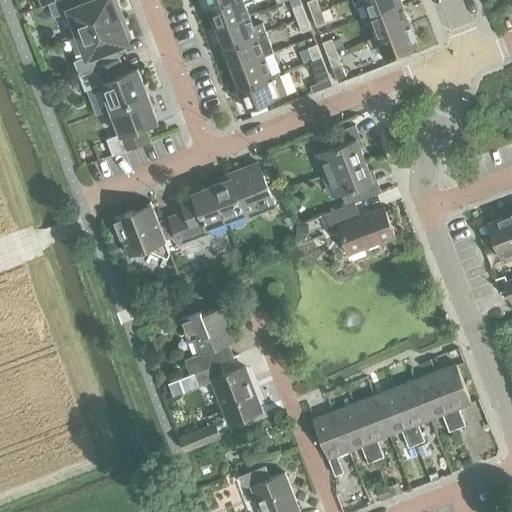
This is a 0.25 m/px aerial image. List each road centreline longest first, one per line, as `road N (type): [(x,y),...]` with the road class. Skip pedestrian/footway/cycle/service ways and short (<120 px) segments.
road 1 (residential): [(207,153),(459,63)]
road 2 (residential): [(333,511),(246,285)]
road 3 (residential): [(511,431),(428,208)]
road 4 (residential): [(207,153),(148,0)]
road 5 (residential): [(428,208),(420,169),(459,63)]
road 6 (residential): [(85,203),(207,153)]
